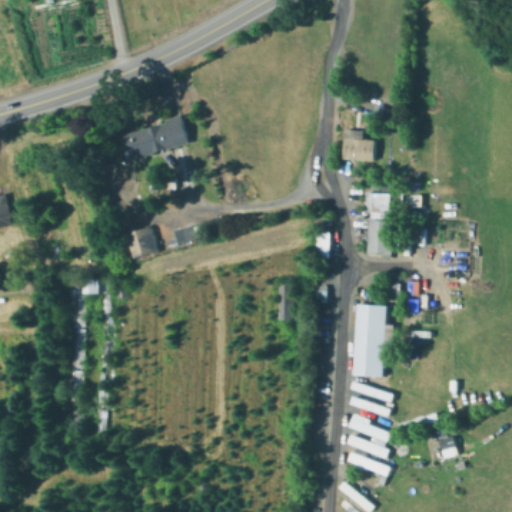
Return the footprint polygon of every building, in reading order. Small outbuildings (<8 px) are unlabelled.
[(193,140),(134,160),(126,136),(184,116),(193,140)] [(378,141),(377,161),(348,159),(350,130),(370,132),(369,140),(378,141)] [(0,193),(9,192),(14,224),(0,226),(0,193)] [(396,222),(396,253),(371,252),(371,194),(392,194),(392,222),(396,222)] [(196,241),(181,244),(178,230),(193,227),(196,241)] [(155,228),(159,252),(135,256),(133,244),(128,245),(126,233),(155,228)] [(332,233),(332,256),(320,256),(320,233),(332,233)] [(110,277),(110,438),(102,438),(102,292),(88,292),(88,405),(70,405),(70,277),(110,277)] [(131,278),(130,296),(120,296),(120,278),(131,278)] [(296,284),(295,319),(281,318),(282,283),(296,284)] [(398,327),(396,346),(391,346),(390,355),(395,355),(394,362),(388,362),(387,376),(355,373),(362,303),(392,306),(390,326),(398,327)] [(391,392),(389,399),(351,387),(353,380),(391,392)] [(388,407),(385,415),(349,402),(352,395),(388,407)] [(436,416),(402,428),(400,421),(434,409),(436,416)] [(388,432),(384,439),(349,424),(352,416),(388,432)] [(387,449),(384,456),(346,440),(349,433),(387,449)] [(439,437),(453,433),(456,444),(442,448),(439,437)] [(388,466),(385,473),(340,454),(344,446),(388,466)] [(372,503),(367,508),(340,485),(344,480),(372,503)] [(359,511),(348,511),(338,503),(342,497),(359,511)]
